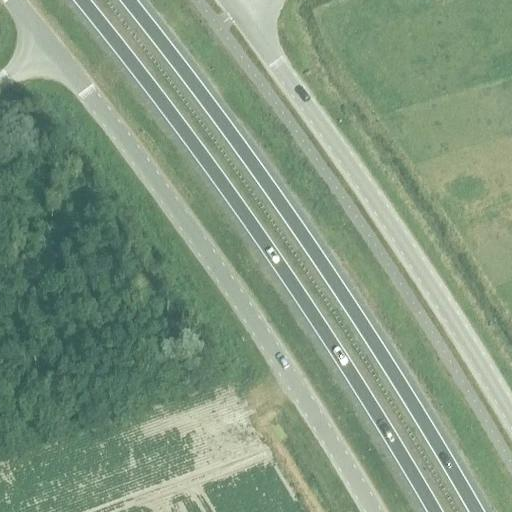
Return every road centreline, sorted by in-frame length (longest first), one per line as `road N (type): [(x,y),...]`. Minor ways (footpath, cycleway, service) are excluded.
road 1 (trunk): [(79,0),(251,228),(433,511)]
road 2 (trunk): [(474,511),(281,206),(125,0)]
road 3 (unclassified): [(49,46),(209,259),(371,511)]
road 4 (tertiary): [(237,12),(345,159),(511,417)]
